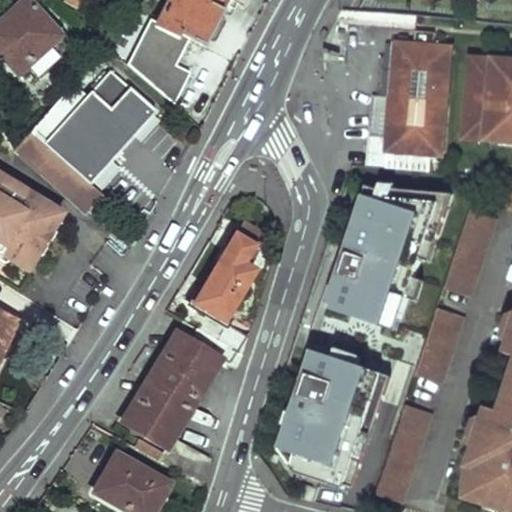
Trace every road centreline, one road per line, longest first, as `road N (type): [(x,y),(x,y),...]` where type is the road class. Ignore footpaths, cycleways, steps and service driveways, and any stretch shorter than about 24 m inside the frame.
road 1 (primary): [(250,110),(149,288),(0,502)]
road 2 (residential): [(222,498),(307,221),(299,171),(250,110)]
road 3 (primary): [(304,0),(250,110)]
